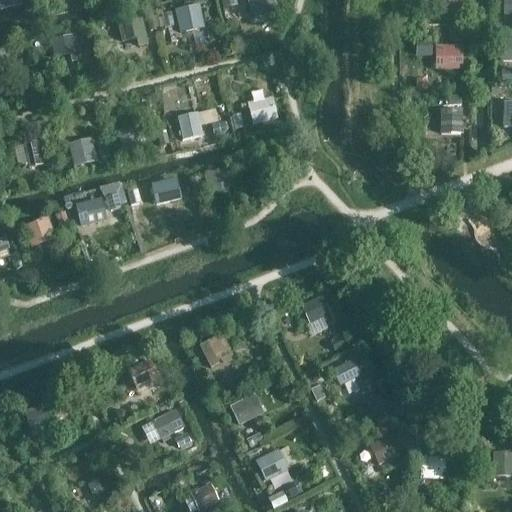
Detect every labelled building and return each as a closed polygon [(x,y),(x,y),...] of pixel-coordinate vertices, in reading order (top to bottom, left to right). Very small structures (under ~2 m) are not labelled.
[(0,0),(2,10),(24,5),(22,0),(0,0)] [(236,0),(238,13),(268,9),(266,0),(236,0)] [(511,0),(497,0),(499,11),(511,10),(511,0)] [(182,35),(207,29),(201,4),(176,10),(182,35)] [(100,28),(104,47),(144,38),(139,19),(100,28)] [(511,61),(511,39),(503,40),(504,62),(511,61)] [(417,45),(417,56),(434,56),(434,44),(417,45)] [(436,69),(465,70),(465,45),(436,45),(436,69)] [(248,121),(283,114),(279,95),(244,102),(248,121)] [(444,141),(483,141),(483,109),(443,109),(444,141)] [(182,140),(203,138),(201,114),(180,115),(182,140)] [(117,133),(126,151),(147,141),(138,123),(117,133)] [(72,143),(77,167),(99,162),(93,138),(72,143)] [(26,169),(45,165),(40,141),(21,145),(26,169)] [(225,164),(202,176),(213,197),(236,186),(225,164)] [(153,184),(157,206),(183,200),(179,179),(153,184)] [(135,190),(125,192),(122,182),(103,188),(110,211),(139,203),(135,190)] [(77,204),(103,197),(101,189),(75,196),(77,204)] [(82,227),(108,219),(101,198),(75,207),(82,227)] [(44,220),(19,231),(28,252),(54,240),(44,220)] [(3,227),(0,227),(0,257),(13,253),(3,227)] [(312,300),(293,313),(305,330),(324,317),(312,300)] [(334,370),(342,386),(363,375),(355,360),(334,370)] [(131,369),(140,395),(162,387),(154,361),(131,369)] [(216,410),(226,430),(254,416),(244,396),(216,410)] [(40,401),(19,415),(30,431),(51,417),(40,401)] [(165,408),(141,421),(154,445),(178,432),(165,408)] [(357,448),(368,467),(395,452),(385,433),(357,448)] [(262,479),(287,472),(282,452),(257,458),(262,479)] [(448,456),(423,455),(423,478),(447,479),(448,456)] [(506,455),(482,455),(483,480),(506,480),(506,455)] [(99,481),(77,494),(87,511),(90,511),(110,500),(99,481)] [(202,511),(218,511),(223,509),(208,484),(192,493),(202,511)]
